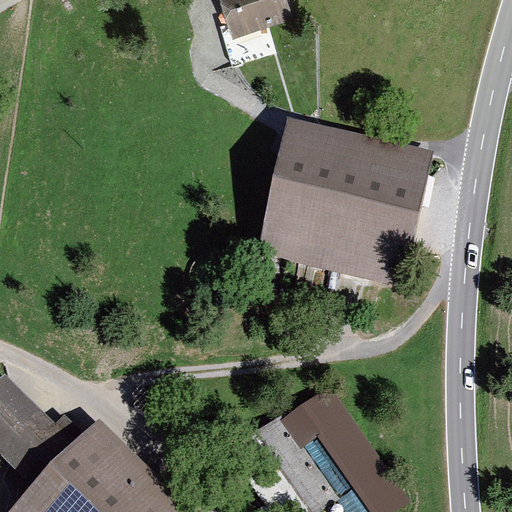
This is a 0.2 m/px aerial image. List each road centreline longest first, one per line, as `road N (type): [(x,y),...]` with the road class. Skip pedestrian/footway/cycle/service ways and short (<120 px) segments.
road 1 (primary): [(511,16),(463,242),(458,414),(467,511)]
road 2 (track): [(75,394),(161,373),(396,347),(429,308),(441,249),(463,242)]
road 3 (track): [(0,351),(88,401),(194,511)]
